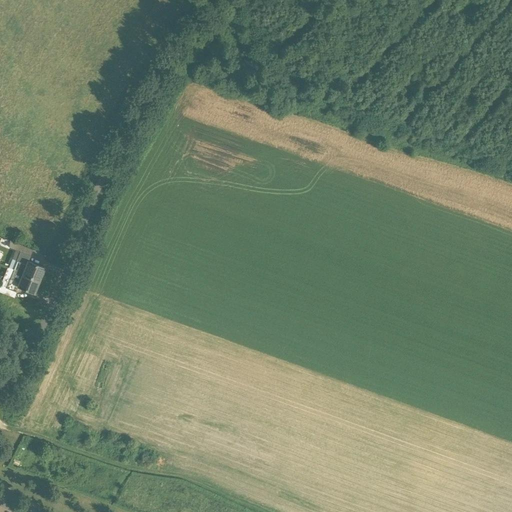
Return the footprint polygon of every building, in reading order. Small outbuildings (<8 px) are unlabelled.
[(30,256),(20,252),(18,256),(28,261),(30,256)] [(43,268),(27,261),(28,261),(18,256),(16,261),(25,265),(22,273),(38,280),(43,268)] [(22,273),(15,271),(13,277),(14,278),(13,280),(18,282),(22,273)] [(38,280),(22,273),(18,282),(13,280),(9,278),(7,283),(17,287),(17,286),(33,293),(38,280)] [(4,276),(1,286),(5,287),(7,283),(9,278),(4,276)] [(17,287),(7,283),(5,288),(15,291),(17,287)]
